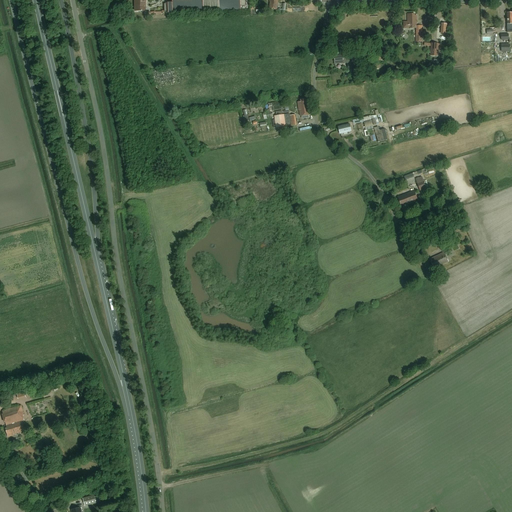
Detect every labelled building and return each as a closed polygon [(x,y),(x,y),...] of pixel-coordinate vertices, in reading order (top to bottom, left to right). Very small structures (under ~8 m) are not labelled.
[(134,0),(134,12),(145,11),(145,0),(134,0)] [(168,4),(165,4),(165,12),(168,12),(168,13),(219,11),(218,0),(202,0),(203,3),(168,4)] [(407,22),(403,22),(403,29),(416,28),(416,16),(414,16),(414,14),(407,14),(407,22)] [(438,44),(431,44),(424,44),(424,46),(431,47),(430,57),(437,57),(438,50),(440,50),(441,45),(438,45),(438,44)] [(366,61),(366,51),(358,51),(359,61),(366,61)] [(348,70),(356,69),(356,64),(349,64),(349,55),(335,56),(335,57),(333,57),(334,64),(347,63),(348,70)] [(300,116),(310,115),(307,99),(305,100),(305,99),(300,100),(300,102),(297,102),(298,110),(299,110),(300,116)] [(275,128),(297,125),(295,115),(289,116),(289,114),(274,116),(275,128)] [(374,129),(371,120),(363,122),(366,131),(374,129)] [(339,134),(352,131),(350,124),(338,127),(339,134)] [(387,140),(384,129),(377,131),(380,142),(387,140)] [(417,171),(403,177),(405,181),(419,175),(417,171)] [(407,186),(408,190),(418,186),(420,191),(426,189),(421,177),(415,179),(416,182),(407,186)] [(403,206),(417,200),(414,192),(404,196),(404,195),(398,198),(400,204),(402,204),(403,206)] [(444,244),(447,250),(457,246),(454,240),(444,244)] [(435,268),(448,262),(444,253),(431,259),(432,262),(431,262),(433,266),(434,266),(435,268)] [(5,422),(7,428),(5,429),(8,438),(14,436),(14,435),(24,432),(22,422),(24,421),(23,416),(24,416),(21,406),(2,412),(3,416),(2,416),(4,422),(5,422)] [(85,507),(100,503),(98,495),(83,499),(85,507)]
